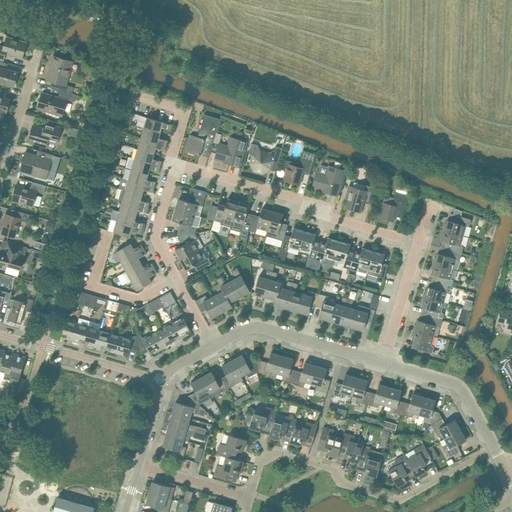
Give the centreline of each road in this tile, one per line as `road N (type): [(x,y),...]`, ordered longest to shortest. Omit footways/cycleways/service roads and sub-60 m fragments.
road 1 (residential): [(248,496),(260,460),(277,451),(335,469),(344,483),(389,499),(494,447)]
road 2 (residential): [(418,243),(175,164)]
road 3 (residential): [(381,362),(264,328),(216,345)]
road 4 (residential): [(163,380),(0,334)]
road 5 (residential): [(494,447),(449,381),(381,362)]
road 6 (residential): [(179,279),(144,299),(97,288),(104,236)]
road 7 (residential): [(381,362),(418,243)]
road 8 (residential): [(179,279),(156,239),(175,164)]
